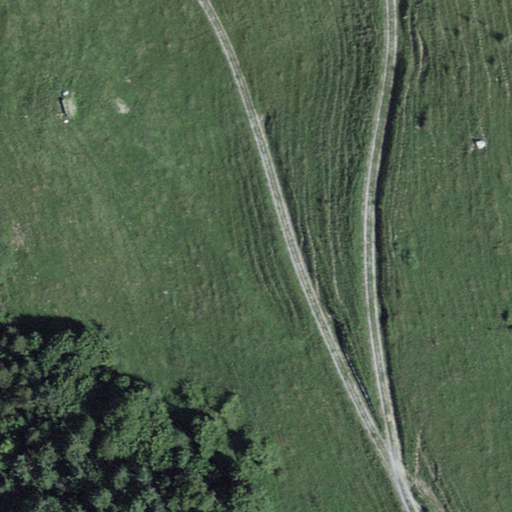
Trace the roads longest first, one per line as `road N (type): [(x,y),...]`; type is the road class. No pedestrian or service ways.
road 1 (track): [(203,0),(249,109),(307,289),(398,477)]
road 2 (track): [(389,0),(391,51),(369,218),(376,343),(398,477)]
